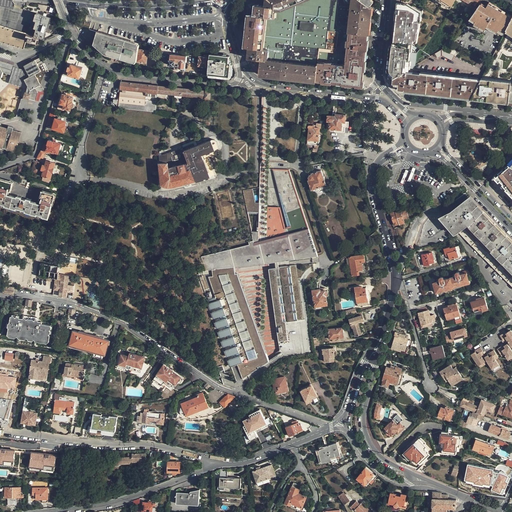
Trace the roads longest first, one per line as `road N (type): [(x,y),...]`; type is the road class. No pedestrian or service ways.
road 1 (residential): [(219,461),(153,444),(0,430)]
road 2 (residential): [(198,371),(101,313),(0,295)]
road 3 (tertiary): [(384,156),(372,177),(397,272),(382,346)]
road 4 (residential): [(50,511),(118,501),(219,461)]
road 5 (residential): [(0,166),(36,150),(70,29)]
road 6 (tertiary): [(408,473),(382,457),(363,414),(382,346)]
road 7 (residential): [(198,371),(335,426)]
road 8 (unclassified): [(104,68),(231,85)]
road 9 (secondary): [(55,0),(182,5)]
